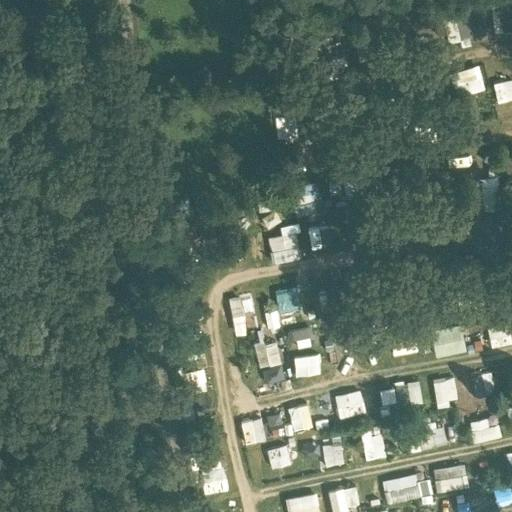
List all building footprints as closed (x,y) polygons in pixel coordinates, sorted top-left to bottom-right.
[(283,132),(302,130),(300,113),(282,115),(283,132)] [(292,184),(295,213),(320,210),(317,181),(292,184)] [(308,225),(312,245),(333,241),(329,221),(308,225)] [(296,222),(267,225),(271,258),(300,255),(296,222)] [(431,328),(437,354),(468,346),(462,320),(431,328)] [(508,321),(487,325),(490,344),(511,340),(508,321)] [(260,364),(282,359),(276,336),(254,341),(260,364)] [(293,357),(295,377),(314,375),(311,355),(293,357)] [(271,390),(291,382),(283,360),(263,368),(271,390)] [(471,374),(476,391),(494,386),(490,369),(471,374)] [(435,375),(436,396),(456,396),(456,374),(435,375)] [(395,380),(399,407),(424,404),(420,376),(395,380)] [(293,427),(313,423),(308,399),(288,403),(293,427)] [(263,415),(243,416),(244,438),(265,437),(263,415)] [(500,434),(498,421),(489,423),(488,415),(470,417),(473,438),(500,434)] [(447,440),(445,421),(421,424),(423,443),(447,440)] [(387,452),(382,427),(362,431),(366,456),(387,452)] [(323,441),(327,462),(345,459),(341,438),(323,441)] [(266,447),(272,465),(291,459),(285,441),(266,447)] [(465,461),(434,464),(436,487),(468,484),(465,461)] [(203,469),(209,489),(228,483),(223,464),(203,469)] [(383,475),(386,497),(432,491),(430,476),(417,478),(416,471),(383,475)] [(329,487),(333,511),(349,511),(347,502),(360,499),(356,481),(329,487)] [(287,494),(289,511),(317,511),(320,511),(317,489),(287,494)]
